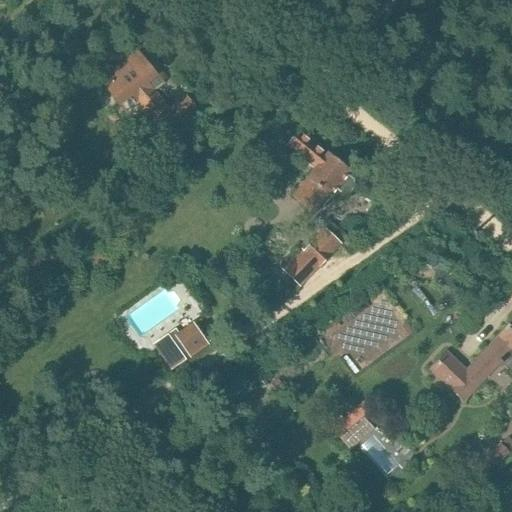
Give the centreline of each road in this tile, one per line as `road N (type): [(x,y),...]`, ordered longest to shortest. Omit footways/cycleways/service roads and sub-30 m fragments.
road 1 (track): [(0,500),(455,199)]
road 2 (track): [(322,90),(511,243)]
road 3 (track): [(213,0),(322,90)]
